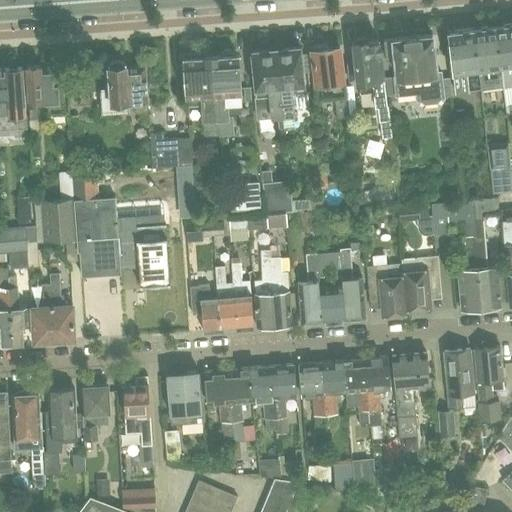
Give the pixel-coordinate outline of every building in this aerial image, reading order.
[(511,22),(497,24),(503,82),(505,92),(511,91),(511,22)] [(493,84),(503,82),(497,24),(475,27),(481,85),(481,86),(493,84)] [(469,87),(481,85),(475,27),(449,31),(455,89),(469,88),(469,87)] [(451,76),(442,77),(441,70),(437,71),(433,33),(384,38),(386,58),(395,57),(397,74),(394,75),(396,94),(417,92),(417,99),(421,98),(421,99),(425,102),(437,101),(440,97),(440,96),(444,96),(444,92),(453,91),(451,76)] [(380,117),(389,116),(387,102),(381,49),(380,49),(379,39),(370,41),(370,40),(369,40),(365,37),(357,38),(354,41),(353,41),(355,61),(348,62),(350,79),(357,79),(359,79),(360,92),(374,91),(375,104),(378,104),(380,117)] [(318,96),(335,94),(345,93),(340,46),(329,47),(325,44),(315,45),(312,49),(316,84),(316,83),(318,96)] [(276,49),(283,115),(295,114),(292,93),(306,92),(301,46),(276,49)] [(219,125),(220,133),(234,132),(233,116),(229,117),(227,102),(241,101),(238,53),(235,53),(232,48),(224,49),(221,54),(213,54),(217,125),(219,125)] [(258,117),(283,115),(276,49),(251,51),(256,96),(258,117)] [(217,125),(213,54),(202,55),(198,51),(191,51),(188,56),(185,56),(188,104),(203,103),(204,134),(220,133),(219,125),(217,125)] [(103,112),(112,112),(129,110),(128,101),(135,100),(136,110),(148,109),(145,64),(126,65),(126,62),(122,59),(112,60),(108,64),(110,88),(101,88),(103,112)] [(41,65),(26,66),(30,114),(38,113),(37,101),(48,100),(49,113),(65,111),(63,78),(58,79),(57,65),(41,66),(41,65)] [(0,128),(27,126),(25,102),(23,66),(0,67),(0,128)] [(150,79),(150,87),(162,86),(161,78),(150,79)] [(70,114),(71,126),(80,125),(78,113),(70,114)] [(153,167),(192,164),(190,136),(151,139),(153,167)] [(508,141),(487,143),(492,192),(511,191),(511,166),(508,141)] [(294,211),(292,197),(291,179),(273,181),(272,169),(261,170),(265,213),(287,212),(294,211)] [(328,176),(327,170),(325,171),(319,171),(320,182),(320,187),(326,187),(329,186),(328,176)] [(96,171),(73,172),(74,196),(74,198),(77,238),(78,250),(80,250),(81,260),(82,275),(121,272),(121,268),(120,261),(139,260),(139,267),(140,282),(140,285),(142,284),(168,282),(168,283),(170,282),(170,280),(165,224),(166,224),(166,222),(165,222),(136,224),(135,214),(116,216),(116,209),(115,195),(98,196),(96,171)] [(63,197),(42,198),(45,240),(67,239),(77,238),(74,198),(74,196),(73,172),(61,173),(63,197)] [(238,180),(229,181),(231,207),(261,204),(258,179),(249,180),(250,189),(239,190),(238,180)] [(394,197),(393,185),(384,186),(383,184),(370,185),(370,188),(361,189),(362,201),(394,197)] [(195,209),(194,194),(178,195),(179,210),(195,209)] [(294,211),(313,210),(312,195),(292,197),(294,211)] [(32,221),(30,196),(22,196),(17,196),(18,222),(27,221),(32,221)] [(487,265),(485,235),(483,216),(499,215),(498,196),(472,198),(474,225),(475,236),(474,236),(475,246),(476,246),(481,307),(501,305),(498,264),(487,265)] [(449,227),(474,225),(472,198),(447,200),(448,208),(449,227)] [(432,217),(431,210),(431,201),(397,204),(399,220),(432,217)] [(449,231),(449,227),(448,208),(431,210),(432,217),(433,232),(449,231)] [(287,212),(287,221),(297,221),(298,229),(315,227),(313,210),(294,211),(287,212)] [(288,225),(287,221),(287,212),(265,213),(267,227),(288,225)] [(248,228),(267,227),(265,213),(247,214),(248,227),(248,228)] [(213,221),(214,234),(225,233),(224,220),(213,221)] [(204,235),(214,234),(213,221),(203,222),(204,235)] [(36,225),(26,226),(27,238),(27,241),(37,241),(36,225)] [(0,239),(27,238),(26,226),(0,227),(0,239)] [(476,246),(475,246),(474,236),(465,236),(468,267),(458,268),(462,308),(481,307),(476,246)] [(27,241),(27,238),(0,239),(0,252),(10,251),(28,250),(27,241)] [(37,241),(27,241),(28,250),(37,249),(37,241)] [(340,247),(340,250),(346,318),(366,316),(362,275),(352,276),(350,246),(340,247)] [(275,324),(271,256),(270,256),(270,248),(261,249),(263,278),(255,279),(256,292),(255,292),(257,326),(275,324)] [(39,264),(37,249),(28,250),(29,265),(39,264)] [(29,266),(29,265),(28,250),(10,251),(12,267),(29,266)] [(346,318),(340,250),(317,252),(318,272),(333,271),(333,281),(319,282),(322,320),(346,318)] [(319,282),(318,272),(317,252),(306,253),(309,280),(299,281),(302,322),(322,320),(319,282)] [(429,282),(441,281),(438,254),(402,257),(403,261),(407,307),(408,307),(431,305),(429,282)] [(271,256),(275,324),(292,323),(289,289),(287,270),(281,271),(280,256),(271,256)] [(250,279),(242,280),(241,259),(232,259),(233,271),(234,280),(235,294),(234,294),(237,327),(253,326),(250,279)] [(408,311),(408,307),(407,307),(403,261),(367,265),(369,291),(381,290),(383,314),(408,311)] [(220,329),(237,327),(234,294),(235,294),(234,280),(226,281),(225,267),(216,267),(217,276),(218,296),(220,329)] [(50,271),(51,283),(54,339),(75,338),(73,304),(61,304),(59,271),(50,271)] [(18,307),(17,286),(17,276),(8,276),(9,286),(12,342),(24,341),(23,326),(28,325),(27,306),(18,307)] [(34,340),(54,339),(51,283),(42,283),(43,305),(32,306),(34,340)] [(220,329),(218,296),(210,297),(209,284),(190,285),(193,313),(203,312),(204,330),(220,329)] [(0,327),(1,342),(12,342),(9,286),(0,287),(2,308),(0,307),(0,327)] [(498,399),(493,400),(491,379),(504,378),(504,375),(506,372),(506,366),(503,364),(501,345),(475,347),(482,421),(500,419),(498,399)] [(476,405),(471,347),(444,350),(450,404),(463,402),(464,406),(476,405)] [(427,351),(392,354),(398,415),(399,435),(417,434),(415,413),(413,385),(430,384),(427,351)] [(382,426),(381,408),(379,388),(391,387),(388,354),(365,356),(371,427),(382,426)] [(361,428),(371,427),(365,356),(344,358),(346,391),(358,390),(361,428)] [(335,392),(346,391),(344,358),(322,360),(326,412),(337,411),(335,392)] [(315,413),(326,412),(322,360),(299,362),(302,395),(314,394),(315,413)] [(289,434),(287,416),(285,397),(297,395),(294,363),(271,364),(277,430),(278,435),(289,434)] [(267,431),(277,430),(271,364),(249,366),(252,399),(264,398),(266,418),(267,431)] [(241,400),(252,399),(249,366),(227,368),(234,436),(244,435),(241,400)] [(223,436),(234,436),(227,368),(205,370),(208,403),(220,402),(223,436)] [(199,371),(167,373),(171,423),(203,421),(199,371)] [(152,444),(150,412),(148,375),(139,375),(139,382),(123,383),(126,432),(141,431),(142,444),(152,444)] [(106,384),(82,386),(85,448),(93,448),(92,439),(98,438),(97,423),(109,423),(108,410),(110,410),(109,387),(106,384)] [(48,450),(43,450),(45,472),(59,471),(58,449),(61,449),(61,440),(60,433),(77,432),(76,419),(74,387),(49,389),(50,410),(46,410),(48,450)] [(46,487),(45,472),(43,450),(43,446),(42,425),(42,410),(39,410),(38,392),(28,393),(24,390),(18,391),(15,393),(13,393),(14,427),(15,448),(32,447),(33,473),(34,487),(46,487)] [(7,391),(0,391),(0,470),(11,470),(7,391)] [(456,409),(440,410),(443,446),(456,445),(455,435),(458,435),(456,409)] [(511,415),(511,414),(499,436),(511,449),(511,470),(503,479),(511,488),(511,415)] [(436,427),(424,428),(425,441),(437,440),(436,427)] [(163,432),(164,440),(172,440),(171,432),(163,432)] [(181,466),(179,450),(165,452),(167,464),(181,466)] [(280,454),(280,458),(281,473),(300,475),(304,468),(303,459),(285,460),(284,454),(280,454)] [(236,456),(222,456),(222,466),(236,466),(236,456)] [(274,477),(282,478),(280,459),(258,459),(259,475),(274,477)] [(331,480),(330,467),(330,465),(307,467),(308,476),(331,480)] [(351,465),(334,467),(334,481),(352,479),(351,465)] [(373,467),(353,469),(355,487),(375,486),(373,467)] [(377,472),(378,493),(378,494),(392,496),(399,496),(398,471),(377,472)] [(109,477),(96,478),(96,479),(97,495),(110,494),(110,490),(109,477)] [(282,478),(274,477),(268,491),(290,501),(299,480),(282,478)] [(464,480),(450,477),(449,477),(448,480),(446,487),(445,486),(444,486),(444,487),(442,493),(443,494),(445,494),(444,497),(444,498),(445,498),(448,499),(447,503),(447,504),(448,504),(448,505),(451,505),(451,504),(452,505),(455,505),(456,501),(457,500),(458,501),(461,490),(463,481),(464,480)] [(199,482),(195,492),(213,500),(217,490),(199,482)] [(482,511),(483,511),(487,488),(469,484),(456,506),(482,511)] [(217,490),(213,500),(233,508),(237,498),(217,490)] [(123,494),(123,511),(155,511),(154,491),(123,494)] [(268,491),(264,503),(286,511),(290,501),(268,491)] [(195,492),(190,502),(208,510),(213,500),(195,492)] [(121,511),(89,499),(79,511),(121,511)] [(213,500),(208,510),(214,511),(231,511),(233,508),(213,500)] [(190,502),(186,511),(207,511),(208,510),(190,502)] [(264,503),(259,511),(285,511),(286,511),(264,503)]
